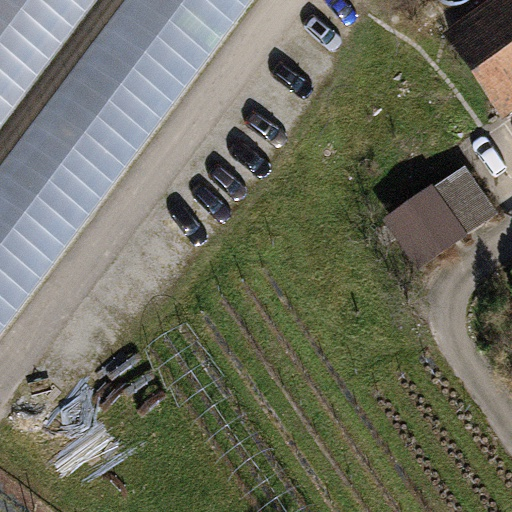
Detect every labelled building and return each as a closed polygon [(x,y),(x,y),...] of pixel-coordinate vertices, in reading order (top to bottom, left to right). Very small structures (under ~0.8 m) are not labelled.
[(0,0),(0,137),(91,0),(0,0)] [(127,0),(0,174),(0,345),(251,0),(127,0)] [(511,0),(496,0),(447,33),(509,125),(511,123),(511,0)] [(474,159),(396,209),(428,260),(507,210),(474,159)] [(323,511),(199,313),(158,339),(266,511),(323,511)]
